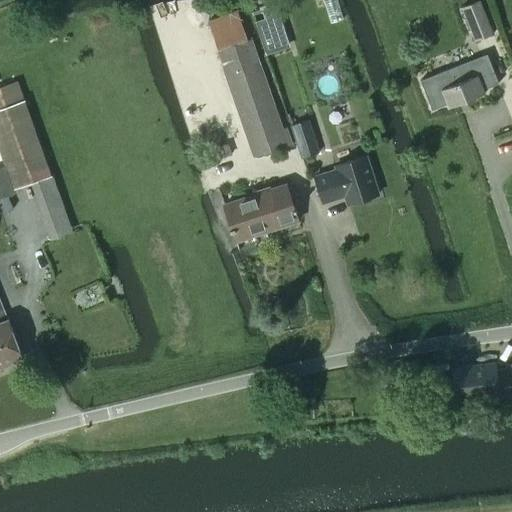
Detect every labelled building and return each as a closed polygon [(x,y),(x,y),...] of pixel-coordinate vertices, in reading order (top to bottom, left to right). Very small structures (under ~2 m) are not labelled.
[(479,0),(478,0),(461,7),(474,41),(493,34),(479,0)] [(264,18),(255,21),(265,52),(266,54),(289,47),(276,4),(262,9),(262,11),(264,18)] [(217,49),(216,49),(254,157),(292,144),(286,127),(282,128),(250,37),(246,38),(237,10),(208,20),(217,49)] [(448,108),(449,112),(483,99),(481,93),(497,88),(488,59),(421,81),(432,113),(448,108)] [(51,176),(18,81),(0,87),(0,153),(13,189),(51,176)] [(319,152),(308,119),(290,125),(301,158),(319,152)] [(218,131),(206,135),(210,148),(222,144),(218,131)] [(215,159),(218,158),(218,159),(232,154),(228,143),(215,147),(215,149),(212,150),(215,159)] [(378,195),(365,156),(335,166),(337,170),(314,177),(322,203),(345,195),(348,204),(378,195)] [(225,207),(223,208),(219,209),(224,224),(229,223),(234,237),(263,228),(264,232),(281,226),(280,222),(295,217),(296,221),(297,221),(286,184),(271,189),(270,187),(256,192),(256,193),(224,204),(225,207)] [(0,369),(22,361),(7,321),(0,323),(0,369)] [(454,378),(438,380),(441,403),(457,401),(499,396),(499,395),(511,394),(511,393),(511,362),(507,364),(505,364),(506,367),(495,369),(494,363),(476,365),(476,368),(453,371),(454,378)]
